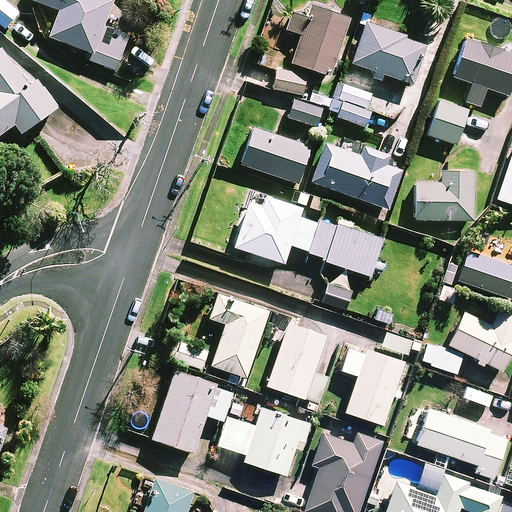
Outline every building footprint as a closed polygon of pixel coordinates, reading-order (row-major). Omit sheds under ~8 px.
[(0,0),(0,23),(3,26),(17,9),(5,0),(0,0)] [(111,0),(38,0),(59,8),(49,35),(90,50),(87,58),(115,69),(128,34),(102,25),(111,0)] [(349,15),(311,3),(307,16),(292,11),(286,27),(301,32),(291,60),(329,73),(349,15)] [(425,42),(365,20),(351,60),(375,69),(372,76),(379,79),(382,71),(411,81),(425,42)] [(511,78),(511,50),(466,35),(452,74),(471,81),(465,100),(479,104),(485,86),(507,93),(511,78)] [(26,81),(0,47),(0,130),(13,120),(20,129),(55,102),(34,75),(26,81)] [(306,75),(277,66),(271,87),(300,95),(306,75)] [(375,94),(343,83),(332,114),(364,125),(375,94)] [(321,106),(293,98),(288,116),(316,123),(321,106)] [(466,108),(439,98),(426,134),(454,143),(466,108)] [(309,145),(253,126),(240,162),(297,181),(309,145)] [(359,153),(324,140),(310,179),(387,207),(401,167),(384,161),(387,153),(363,144),(359,153)] [(511,148),(496,197),(511,202),(511,148)] [(442,167),(442,180),(415,180),(414,217),(472,218),(473,168),(442,167)] [(307,253),(319,219),(301,213),(303,207),(250,189),(232,244),(283,260),(288,246),(307,253)] [(319,219),(307,253),(369,273),(381,237),(337,222),(336,224),(319,219)] [(511,287),(511,263),(466,249),(457,278),(509,295),(511,287)] [(350,291),(328,284),(322,301),(344,308),(350,291)] [(268,308),(217,292),(209,315),(225,320),(211,362),(246,374),(268,308)] [(511,310),(500,305),(491,323),(462,309),(447,342),(501,368),(511,344),(511,310)] [(325,332),(288,320),(267,383),(304,396),(325,332)] [(411,340),(386,330),(381,343),(407,353),(411,340)] [(403,359),(350,341),(341,368),(356,373),(344,409),(382,422),(403,359)] [(206,350),(179,342),(174,358),(201,366),(206,350)] [(462,353),(427,342),(421,360),(456,372),(462,353)] [(233,386),(174,367),(151,436),(193,449),(205,412),(223,418),(233,386)] [(328,375),(316,371),(308,396),(320,400),(328,375)] [(310,421),(261,405),(254,426),(226,417),(216,445),(244,454),(243,458),(286,472),(295,445),(301,447),(310,421)] [(506,433),(428,406),(416,441),(475,462),(473,470),(492,476),(506,433)] [(341,436),(321,429),(312,458),(320,460),(304,507),(318,511),(356,511),(381,440),(344,428),(341,436)] [(474,511),(493,511),(498,497),(499,494),(465,482),(467,478),(442,469),(443,465),(424,459),(423,463),(421,469),(392,459),(380,498),(387,501),(383,511),(455,511),(458,504),(475,510),(474,511)] [(184,511),(192,489),(154,476),(142,511),(184,511)] [(511,511),(511,501),(502,498),(496,511),(511,511)]
